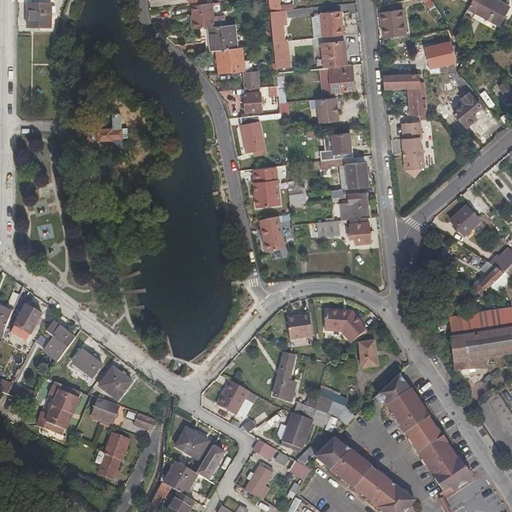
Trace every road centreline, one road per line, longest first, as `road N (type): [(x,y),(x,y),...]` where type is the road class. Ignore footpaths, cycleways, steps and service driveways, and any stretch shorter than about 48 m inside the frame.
road 1 (residential): [(136,0),(140,23),(215,110),(254,283),(270,306)]
road 2 (residential): [(7,0),(0,255)]
road 3 (residential): [(365,0),(388,239)]
road 4 (residential): [(0,256),(188,393)]
road 5 (residential): [(387,311),(511,496)]
road 6 (residential): [(511,137),(388,239)]
road 7 (residential): [(188,393),(194,409),(241,438),(245,451),(210,511)]
road 8 (residential): [(270,306),(306,287),(333,286),(387,311)]
